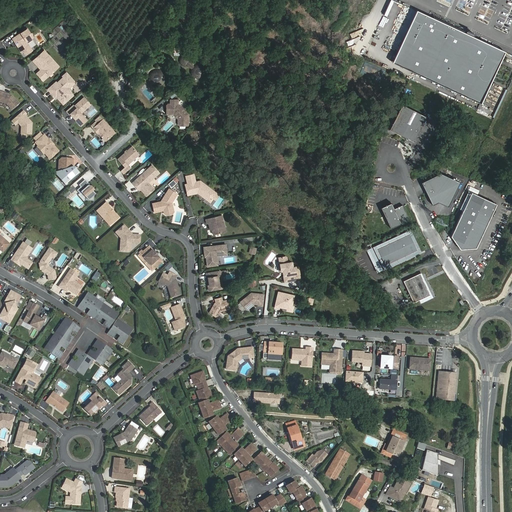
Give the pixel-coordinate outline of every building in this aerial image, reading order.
[(474,4),(467,2),(463,0),(460,0),(458,7),(470,12),(474,4)] [(482,5),(476,19),(482,22),(489,8),(482,5)] [(505,52),(417,11),(392,62),(480,103),(505,52)] [(388,46),(397,50),(407,29),(398,25),(388,46)] [(27,28),(12,38),(22,52),(30,46),(26,41),(33,36),(27,28)] [(6,48),(14,43),(10,36),(2,40),(6,48)] [(44,51),(33,61),(38,67),(40,67),(41,66),(43,68),(37,73),(43,80),(55,69),(51,64),(54,62),(44,51)] [(157,88),(159,88),(161,87),(163,86),(164,85),(165,84),(166,81),(166,80),(166,78),(166,76),(166,74),(164,71),(163,70),(161,69),(160,68),(157,67),(156,67),(155,67),(152,68),(150,69),(148,71),(146,73),(146,74),(145,77),(145,78),(145,80),(146,82),(148,84),(148,85),(151,87),(152,88),(153,88),(156,88),(157,88)] [(56,82),(48,89),(55,97),(56,96),(58,95),(60,97),(60,98),(64,103),(70,98),(67,95),(68,88),(69,88),(74,84),(74,81),(67,73),(63,76),(63,77),(57,83),(56,82)] [(13,97),(0,91),(0,102),(7,105),(11,110),(19,103),(13,97)] [(73,105),(66,111),(69,115),(71,113),(74,116),(73,117),(81,126),(87,120),(82,115),(92,106),(84,97),(74,106),(73,105)] [(182,107),(180,107),(177,104),(177,99),(170,99),(170,104),(167,104),(166,105),(166,113),(168,114),(175,114),(178,116),(178,125),(179,126),(187,125),(188,124),(188,114),(184,111),(185,109),(182,107)] [(427,116),(402,104),(390,129),(414,142),(427,116)] [(24,111),(14,119),(18,123),(21,127),(21,134),(21,138),(26,138),(26,134),(31,134),(32,123),(25,115),(26,114),(24,111)] [(103,119),(93,128),(98,134),(99,133),(106,141),(115,133),(103,119)] [(44,135),(35,143),(38,146),(43,151),(42,151),(44,154),(45,153),(50,159),(58,151),(53,145),(52,146),(51,145),(51,142),(49,139),(49,140),(44,135)] [(41,156),(44,154),(42,151),(43,151),(38,146),(34,149),(41,156)] [(132,146),(118,159),(125,167),(120,171),(123,174),(130,167),(128,165),(139,154),(132,146)] [(61,180),(65,184),(78,172),(73,166),(71,165),(71,163),(73,163),(73,159),(62,158),(59,160),(59,171),(64,177),(61,180)] [(159,173),(152,165),(133,183),(137,188),(140,186),(142,188),(141,189),(146,195),(154,189),(148,183),(151,180),(159,173)] [(440,173),(421,182),(432,205),(438,202),(448,207),(459,182),(440,173)] [(194,174),(186,176),(188,184),(185,185),(188,195),(198,193),(210,202),(213,198),(216,193),(217,193),(200,181),(195,182),(194,174)] [(88,183),(85,180),(79,185),(80,187),(77,190),(79,193),(81,192),(86,197),(85,200),(93,201),(94,195),(95,194),(93,191),(94,190),(91,186),(88,186),(86,184),(88,183)] [(151,180),(148,183),(154,189),(157,186),(151,180)] [(162,202),(152,204),(154,213),(161,211),(160,210),(163,209),(164,214),(166,215),(172,214),(174,211),(171,203),(177,194),(169,189),(161,201),(162,202)] [(472,193),(452,238),(462,252),(477,251),(497,204),(472,193)] [(106,202),(96,210),(110,226),(119,218),(109,206),(109,205),(106,202)] [(381,207),(390,228),(409,219),(402,204),(394,208),(391,202),(381,207)] [(222,215),(206,219),(207,224),(208,223),(209,227),(211,227),(212,229),(213,234),(222,232),(221,227),(225,226),(222,215)] [(124,225),(116,232),(121,238),(123,241),(123,251),(129,252),(131,250),(132,243),(138,244),(140,242),(140,235),(132,234),(124,225)] [(0,231),(0,249),(2,252),(9,244),(0,235),(0,233),(1,233),(0,231)] [(385,265),(417,250),(409,233),(377,248),(385,265)] [(11,260),(18,264),(19,263),(21,264),(28,269),(32,263),(27,260),(26,254),(28,254),(32,248),(24,242),(11,260)] [(226,244),(204,247),(205,254),(208,254),(208,256),(207,258),(208,266),(218,265),(216,255),(227,254),(226,244)] [(142,250),(139,253),(140,254),(143,257),(143,261),(147,266),(151,266),(154,269),(162,261),(149,246),(143,252),(142,250)] [(377,272),(382,269),(372,247),(366,249),(377,272)] [(57,253),(49,248),(40,261),(41,263),(40,264),(41,269),(42,269),(42,271),(48,274),(49,280),(54,279),(55,278),(54,271),(48,267),(48,263),(52,257),(54,258),(57,253)] [(285,257),(279,258),(280,265),(279,265),(280,271),(283,271),(284,270),(285,273),(283,274),(285,282),(291,281),(291,280),(294,279),(294,280),(301,279),(298,266),(293,267),(292,262),(287,263),(287,258),(285,257)] [(78,274),(70,269),(59,286),(66,292),(68,289),(76,295),(82,286),(74,281),(78,274)] [(220,271),(206,274),(207,278),(208,278),(209,282),(209,286),(208,286),(209,291),(222,288),(221,284),(219,284),(218,276),(221,276),(220,271)] [(163,273),(159,281),(168,286),(171,297),(180,294),(179,291),(179,290),(179,288),(178,288),(177,284),(176,284),(175,282),(175,280),(175,279),(177,276),(170,272),(168,275),(163,273)] [(430,294),(420,272),(403,280),(413,302),(430,294)] [(0,317),(0,318),(9,323),(16,310),(14,303),(17,302),(19,298),(15,296),(17,294),(11,291),(7,297),(4,302),(6,304),(6,306),(8,312),(7,314),(5,313),(5,314),(2,313),(0,317)] [(102,304),(83,291),(74,304),(78,307),(81,303),(82,303),(79,308),(88,313),(91,309),(96,313),(102,304)] [(294,296),(278,292),(275,308),(279,309),(279,307),(287,309),(291,306),(294,296)] [(251,293),(240,302),(247,310),(254,304),(258,304),(258,305),(262,306),(263,294),(251,293)] [(210,313),(217,317),(221,311),(230,308),(228,300),(222,301),(222,297),(215,299),(216,303),(216,304),(215,305),(213,306),(210,312),(210,313)] [(39,306),(33,303),(24,321),(32,326),(39,329),(44,320),(34,315),(39,306)] [(102,304),(96,313),(102,317),(106,320),(107,321),(105,325),(109,327),(117,315),(102,304)] [(180,304),(171,307),(176,320),(172,322),(175,330),(184,327),(185,324),(183,318),(185,317),(180,304)] [(91,309),(88,313),(94,317),(96,313),(91,309)] [(96,313),(94,317),(99,321),(102,317),(96,313)] [(20,319),(17,323),(30,330),(32,326),(24,321),(20,319)] [(67,319),(46,349),(55,355),(61,346),(65,340),(69,334),(72,330),(73,328),(77,331),(80,327),(67,319)] [(116,320),(110,329),(116,333),(120,335),(122,336),(119,340),(123,343),(131,330),(116,320)] [(110,329),(108,333),(113,337),(116,333),(110,329)] [(65,340),(61,346),(65,348),(73,337),(69,334),(65,340)] [(98,340),(94,346),(98,349),(102,343),(98,340)] [(268,345),(264,345),(263,353),(282,354),(283,343),(268,342),(268,345)] [(90,351),(88,355),(92,358),(93,359),(100,364),(111,349),(102,343),(98,349),(95,353),(94,354),(90,351)] [(228,356),(227,370),(237,371),(237,366),(238,362),(243,358),(246,357),(248,358),(253,357),(252,347),(238,349),(228,356)] [(306,350),(293,349),(292,360),(302,360),(301,366),(311,366),(313,348),(306,348),(306,350)] [(79,350),(75,356),(79,358),(83,353),(79,350)] [(332,354),(322,353),(321,364),(330,365),(330,373),(340,374),(342,350),(334,350),(334,354),(334,357),(331,357),(332,354)] [(2,351),(0,355),(0,364),(4,367),(5,364),(14,368),(18,360),(12,357),(2,351)] [(363,352),(352,351),(351,362),(362,362),(362,366),(371,366),(372,354),(364,354),(363,353),(363,352)] [(73,368),(82,374),(92,358),(88,355),(83,353),(79,358),(73,368)] [(394,357),(382,357),(381,368),(398,369),(399,357),(394,356),(394,357)] [(241,366),(248,360),(248,358),(246,357),(243,358),(238,362),(237,366),(241,366)] [(420,358),(410,358),(409,369),(430,371),(431,360),(427,360),(426,359),(423,359),(422,360),(420,359),(420,358)] [(27,359),(15,381),(20,384),(23,378),(27,380),(30,381),(28,384),(35,387),(40,377),(32,373),(37,364),(27,359)] [(122,379),(113,387),(120,394),(131,383),(131,376),(130,376),(128,374),(129,373),(134,368),(129,362),(123,367),(124,369),(118,375),(122,379)] [(457,373),(439,371),(436,399),(454,401),(457,373)] [(203,372),(191,376),(194,384),(196,384),(197,387),(199,391),(197,391),(200,400),(211,396),(210,392),(209,393),(203,376),(204,375),(203,372)] [(328,382),(335,383),(336,375),(323,374),(322,375),(329,376),(328,382)] [(379,389),(396,390),(397,381),(380,379),(379,389)] [(53,391),(46,401),(49,404),(50,403),(62,412),(69,403),(53,391)] [(254,402),(279,403),(279,394),(254,393),(254,402)] [(95,397),(84,408),(90,415),(95,410),(98,408),(99,409),(103,405),(104,407),(107,404),(100,397),(97,400),(95,397)] [(207,400),(198,403),(201,411),(204,418),(213,415),(207,400)] [(218,400),(210,403),(212,407),(213,410),(221,408),(218,400)] [(149,405),(138,415),(147,425),(161,412),(152,401),(148,404),(149,405)] [(0,414),(0,426),(3,424),(2,423),(5,421),(7,423),(11,424),(13,416),(7,414),(7,415),(2,413),(0,414)] [(227,414),(221,418),(223,421),(225,425),(232,420),(227,414)] [(226,429),(217,416),(209,422),(218,435),(226,429)] [(21,422),(14,445),(24,447),(26,440),(33,442),(36,432),(26,430),(28,424),(21,422)] [(124,433),(113,438),(117,447),(131,440),(137,430),(129,425),(124,433)] [(302,439),(301,440),(297,425),(287,428),(294,450),(304,447),(302,439)] [(238,429),(231,435),(233,438),(236,440),(243,434),(238,429)] [(398,456),(407,435),(395,430),(384,454),(391,457),(392,454),(398,456)] [(226,432),(216,441),(223,447),(229,454),(239,446),(236,443),(235,443),(228,436),(229,435),(226,432)] [(250,444),(244,449),(247,452),(250,455),(256,449),(250,444)] [(240,448),(233,454),(238,460),(244,466),(251,459),(240,448)] [(325,474),(335,480),(349,455),(340,449),(325,474)] [(312,454),(306,461),(313,467),(319,460),(321,462),(327,455),(322,450),(317,452),(314,456),(312,454)] [(421,470),(437,475),(436,453),(426,450),(421,470)] [(264,471),(270,477),(278,469),(272,463),(271,464),(260,452),(252,460),(263,472),(264,471)] [(125,459),(114,458),(113,468),(115,468),(114,471),(113,470),(112,478),(128,480),(129,469),(124,469),(125,459)] [(15,470),(20,476),(23,473),(25,475),(35,468),(30,461),(27,461),(15,470)] [(7,473),(7,475),(1,475),(0,478),(0,486),(8,487),(11,485),(12,485),(16,481),(15,480),(20,476),(15,470),(14,468),(7,473)] [(249,471),(239,474),(241,481),(255,477),(249,471)] [(382,481),(383,474),(375,472),(374,480),(382,481)] [(371,481),(362,475),(349,496),(347,499),(357,505),(359,502),(371,481)] [(236,478),(227,481),(229,489),(227,489),(229,497),(231,496),(234,504),(243,501),(241,493),(238,494),(235,487),(239,486),(236,478)] [(70,497),(70,503),(79,504),(80,494),(79,492),(79,490),(81,488),(81,486),(80,486),(82,482),(75,479),(74,482),(66,479),(62,488),(70,492),(70,497)] [(409,484),(398,479),(393,488),(390,486),(386,494),(389,496),(390,495),(395,498),(400,497),(403,491),(404,492),(409,484)] [(293,482),(285,487),(289,494),(291,493),(299,506),(301,505),(304,511),(305,511),(313,507),(309,500),(307,502),(303,495),(299,488),(297,489),(293,482)] [(129,489),(115,487),(115,492),(116,492),(116,497),(117,497),(120,498),(119,499),(117,501),(117,506),(127,508),(129,489)] [(395,498),(390,495),(389,496),(399,501),(404,492),(403,491),(400,497),(395,498)] [(252,510),(248,511),(261,511),(262,511),(275,504),(277,507),(284,503),(279,495),(272,499),(270,495),(257,504),(258,507),(252,510)] [(360,508),(363,504),(359,502),(357,505),(347,499),(349,496),(348,495),(346,500),(360,508)] [(437,501),(428,497),(424,509),(427,510),(426,511),(436,511),(437,510),(434,509),(437,501)]
